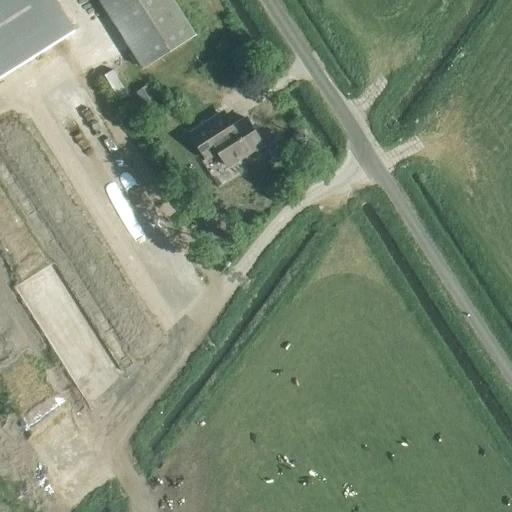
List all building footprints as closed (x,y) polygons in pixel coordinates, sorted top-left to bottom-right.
[(0,0),(0,81),(74,35),(51,0),(0,0)] [(173,0),(99,0),(143,69),(196,35),(173,0)] [(238,6),(235,0),(212,0),(219,15),(238,6)] [(147,85),(136,92),(143,103),(154,96),(147,85)] [(208,161),(218,154),(228,169),(263,146),(246,119),(234,127),(225,113),(191,135),(208,161)] [(68,200),(84,242),(109,233),(92,191),(68,200)] [(5,206),(42,261),(63,247),(26,192),(5,206)] [(60,266),(48,275),(54,283),(45,291),(59,308),(56,310),(70,327),(80,318),(68,304),(82,293),(60,266)] [(111,381),(124,374),(117,360),(104,367),(111,381)] [(37,454),(8,473),(17,486),(46,467),(37,454)] [(17,495),(24,505),(54,483),(45,471),(32,481),(34,483),(17,495)]
